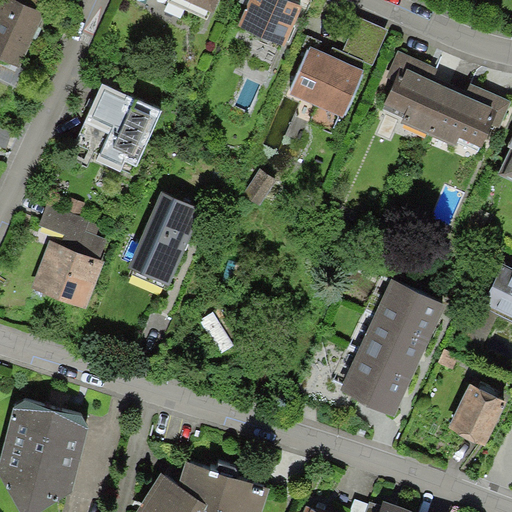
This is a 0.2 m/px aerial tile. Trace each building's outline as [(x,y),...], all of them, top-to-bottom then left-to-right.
[(55,0),(20,0),(19,3),(11,0),(0,0),(0,81),(22,91),(29,72),(21,69),(39,26),(45,29),(57,1),(55,0)] [(219,0),(168,0),(167,4),(210,22),(219,0)] [(238,0),(238,2),(245,5),(237,22),(283,44),(300,8),(284,0),(238,0)] [(297,53),(305,56),(289,93),(303,99),(294,118),(329,133),(336,117),(342,120),(364,71),(359,69),(362,62),(373,67),(389,31),(360,18),(344,52),(332,47),(329,55),(317,50),(322,40),(306,33),(297,53)] [(381,87),(389,91),(383,105),(408,117),(405,124),(454,147),(458,139),(480,149),(487,134),(494,137),(510,101),(469,82),(462,94),(436,82),(441,72),(398,51),(381,87)] [(154,103),(103,81),(85,125),(101,132),(90,159),(115,169),(122,153),(131,157),(154,103)] [(0,119),(0,147),(10,152),(20,127),(0,119)] [(511,144),(498,172),(511,179),(511,144)] [(277,180),(259,170),(244,195),(263,204),(277,180)] [(203,209),(158,191),(127,265),(173,283),(203,209)] [(65,212),(44,204),(36,226),(61,235),(59,241),(47,236),(28,286),(89,309),(107,261),(99,258),(105,242),(99,240),(103,228),(81,219),(87,203),(70,197),(65,212)] [(476,302),(459,340),(485,351),(500,315),(511,319),(511,264),(503,260),(484,305),(476,302)] [(443,301),(380,273),(330,385),(393,413),(443,301)] [(212,311),(198,319),(221,357),(235,348),(212,311)] [(508,391),(469,374),(447,422),(486,440),(508,391)] [(51,400),(12,403),(0,446),(0,473),(22,511),(71,489),(86,422),(51,400)] [(258,511),(268,483),(186,458),(178,479),(157,469),(131,511),(258,511)] [(346,511),(311,499),(306,511),(363,511),(367,501),(351,496),(346,511)] [(429,511),(383,496),(377,511),(429,511)]
